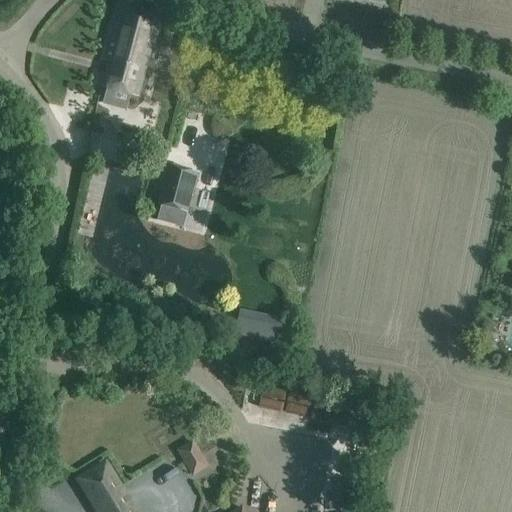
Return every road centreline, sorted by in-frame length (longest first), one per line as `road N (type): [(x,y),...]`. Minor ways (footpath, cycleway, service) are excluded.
road 1 (unclassified): [(0,485),(57,226),(51,141),(35,101),(0,59)]
road 2 (unclassified): [(511,81),(322,41),(200,0)]
